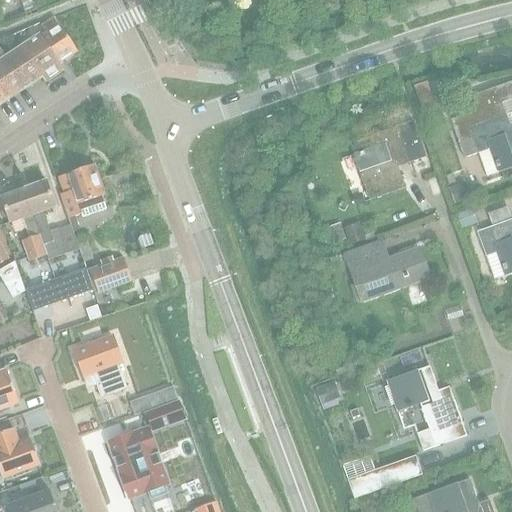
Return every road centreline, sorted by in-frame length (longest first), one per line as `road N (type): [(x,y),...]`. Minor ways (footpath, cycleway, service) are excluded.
road 1 (secondary): [(304,511),(168,132)]
road 2 (secondary): [(168,132),(387,49),(511,14)]
road 3 (residential): [(503,384),(435,184)]
road 4 (residential): [(92,511),(34,344)]
road 5 (residential): [(0,149),(111,76),(148,77)]
